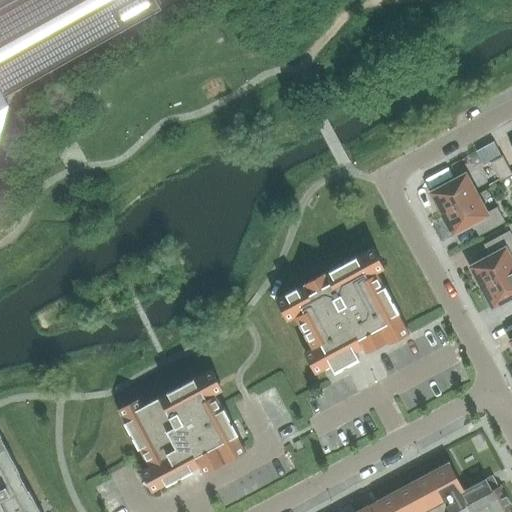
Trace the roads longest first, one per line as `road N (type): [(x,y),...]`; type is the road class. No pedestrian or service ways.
road 1 (residential): [(499,392),(386,180),(511,113)]
road 2 (residential): [(499,392),(273,511)]
